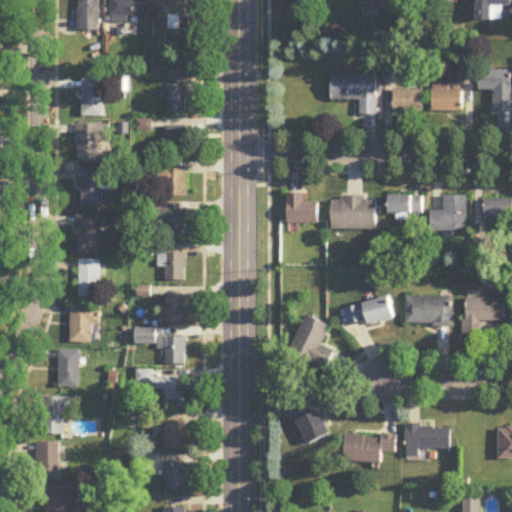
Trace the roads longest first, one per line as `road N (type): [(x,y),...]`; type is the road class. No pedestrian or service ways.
road 1 (residential): [(0,510),(3,386),(35,304),(42,254),(41,0)]
road 2 (secondary): [(237,511),(237,0)]
road 3 (residential): [(238,152),(511,153)]
road 4 (residential): [(384,375),(511,375)]
